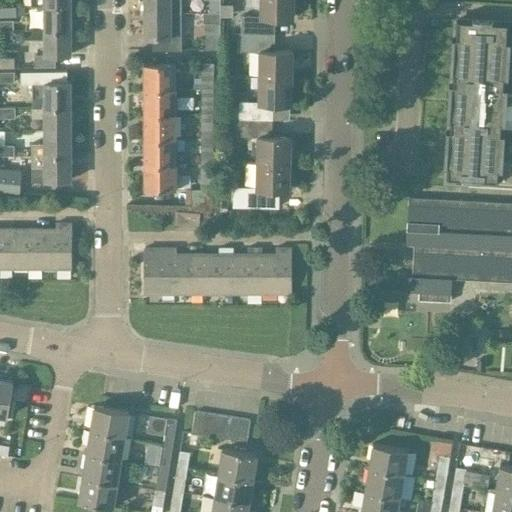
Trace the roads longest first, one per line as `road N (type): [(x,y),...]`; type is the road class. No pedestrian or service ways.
road 1 (residential): [(337,384),(337,0)]
road 2 (residential): [(94,356),(107,0)]
road 3 (residential): [(337,384),(94,356)]
road 4 (residential): [(511,404),(337,384)]
road 5 (residential): [(0,475),(35,475),(70,354)]
road 6 (residential): [(313,511),(337,384)]
